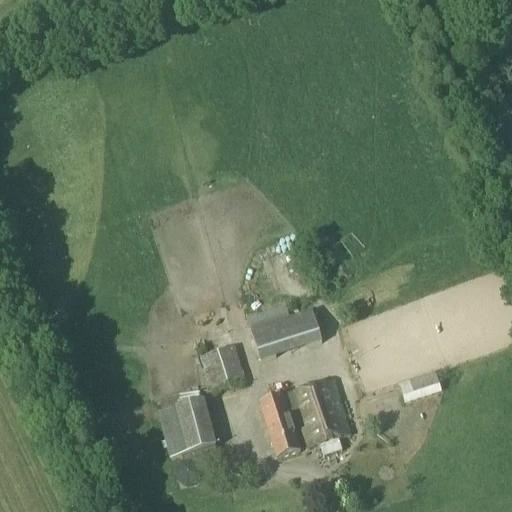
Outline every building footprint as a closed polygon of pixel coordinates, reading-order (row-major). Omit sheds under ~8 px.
[(315,314),(255,334),(264,361),(325,341),(315,314)] [(199,360),(211,397),(246,386),(235,349),(199,360)] [(400,387),(406,408),(441,398),(435,375),(400,387)] [(290,397),(306,453),(352,439),(335,383),(290,397)] [(261,407),(278,462),(300,455),(283,400),(261,407)] [(158,417),(169,462),(197,455),(216,450),(204,405),(158,417)] [(197,455),(200,467),(219,463),(216,450),(197,455)]
